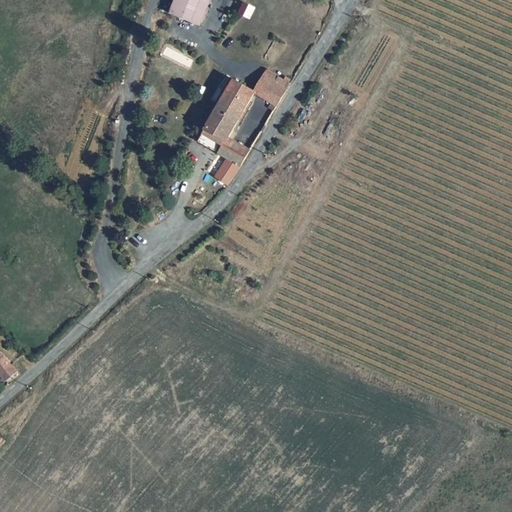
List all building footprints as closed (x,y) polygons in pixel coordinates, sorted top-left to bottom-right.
[(211,0),(176,0),(171,13),(201,25),(211,0)] [(237,13),(250,18),(254,7),(242,1),(237,13)] [(266,70),(262,77),(273,84),(277,76),(266,70)] [(219,89),(212,100),(213,100),(242,116),(256,94),(274,104),(271,109),(274,111),(291,84),(277,76),(273,84),(262,77),(254,91),(235,80),(227,93),(219,89)] [(229,138),(242,116),(213,100),(208,108),(216,113),(199,141),(214,150),(221,137),(225,139),(217,152),(229,159),(217,177),(229,184),(250,151),(229,138)] [(0,374),(6,382),(18,373),(2,352),(0,353),(0,352),(0,374)]
